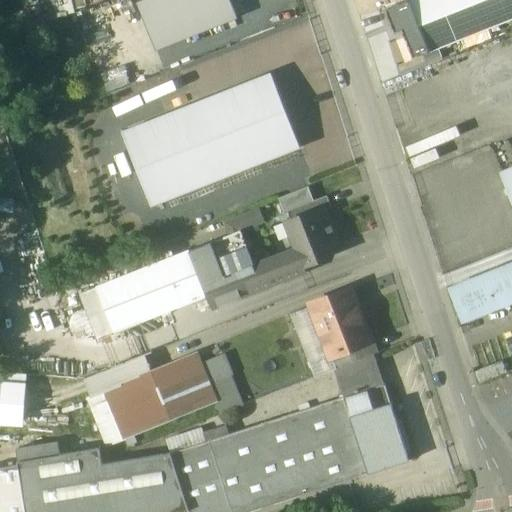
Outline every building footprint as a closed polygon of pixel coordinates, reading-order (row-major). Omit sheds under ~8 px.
[(237,14),(231,0),(140,0),(137,1),(155,46),(237,14)] [(511,0),(407,0),(427,51),(511,19),(511,0)] [(191,91),(240,75),(232,52),(184,68),(191,91)] [(301,146),(271,74),(122,135),(151,207),(301,146)] [(511,169),(502,173),(511,198),(511,169)] [(309,186),(279,197),(285,212),(290,210),(314,200),(309,186)] [(314,200),(290,210),(293,218),(312,211),(313,213),(328,207),(328,208),(334,206),(329,194),(314,200)] [(312,211),(293,218),(299,233),(294,235),(299,249),(305,265),(328,257),(326,253),(336,249),(334,245),(340,242),(328,208),(328,207),(313,213),(312,211)] [(226,223),(230,235),(241,230),(264,222),(259,210),(226,223)] [(213,242),(226,277),(255,266),(241,230),(230,235),(213,242)] [(213,242),(191,250),(208,295),(213,307),(252,291),(244,270),(226,277),(213,242)] [(255,266),(244,270),(252,291),(303,271),(302,267),(305,265),(299,249),(255,266)] [(191,250),(83,292),(100,337),(208,295),(191,250)] [(511,260),(448,286),(463,323),(511,302),(511,260)] [(351,290),(312,305),(331,355),(347,349),(370,340),(370,339),(351,290)] [(370,340),(347,349),(353,362),(376,353),(379,352),(373,337),(370,339),(370,340)] [(196,352),(105,388),(125,439),(216,402),(209,384),(196,352)] [(353,362),(351,363),(360,392),(385,384),(376,353),(353,362)] [(351,363),(336,368),(345,397),(360,392),(351,363)] [(331,397),(319,373),(301,382),(314,406),(331,397)] [(231,376),(209,384),(216,402),(221,414),(243,405),(231,376)] [(0,423),(22,425),(26,385),(0,382),(0,423)] [(360,392),(345,397),(370,473),(410,460),(386,384),(385,384),(360,392)] [(345,397),(170,453),(189,510),(189,511),(247,511),(370,473),(345,397)] [(58,443),(17,450),(18,461),(60,455),(58,443)] [(60,455),(18,461),(19,465),(25,511),(178,511),(189,510),(170,453),(101,464),(99,448),(60,455)] [(25,511),(19,465),(0,467),(0,511),(25,511)]
